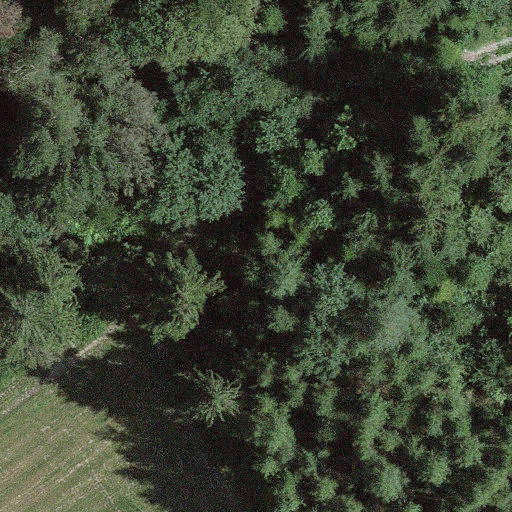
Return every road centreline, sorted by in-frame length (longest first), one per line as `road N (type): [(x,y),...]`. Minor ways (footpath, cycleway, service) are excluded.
road 1 (track): [(511,31),(113,329)]
road 2 (track): [(113,329),(0,406)]
